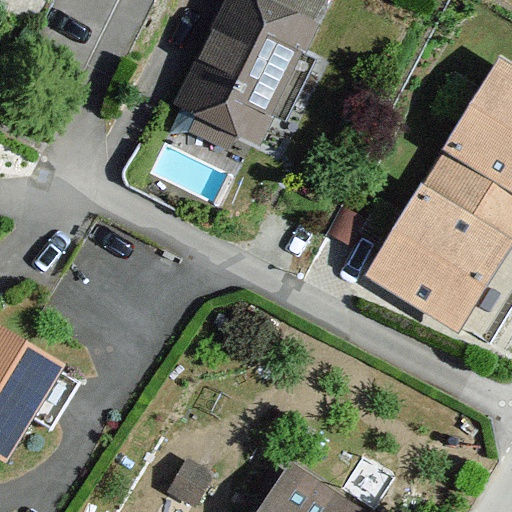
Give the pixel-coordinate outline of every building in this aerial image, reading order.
[(0,0),(0,6),(13,13),(20,0),(0,0)] [(250,165),(322,30),(264,0),(220,0),(158,117),(250,165)] [(511,63),(510,62),(436,184),(511,227),(511,63)] [(511,279),(511,227),(436,184),(377,286),(476,343),(511,279)] [(63,365),(0,327),(0,456),(6,460),(63,365)] [(341,511),(297,483),(277,511),(341,511)]
